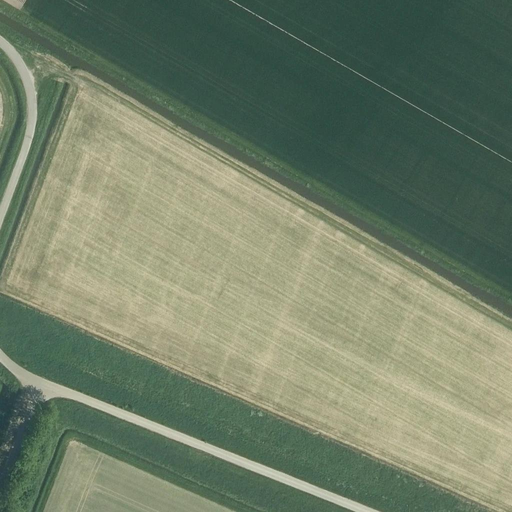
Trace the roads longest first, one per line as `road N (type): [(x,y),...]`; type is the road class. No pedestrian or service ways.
road 1 (unclassified): [(361,511),(40,387)]
road 2 (unclassified): [(0,214),(31,117),(18,66),(0,44)]
